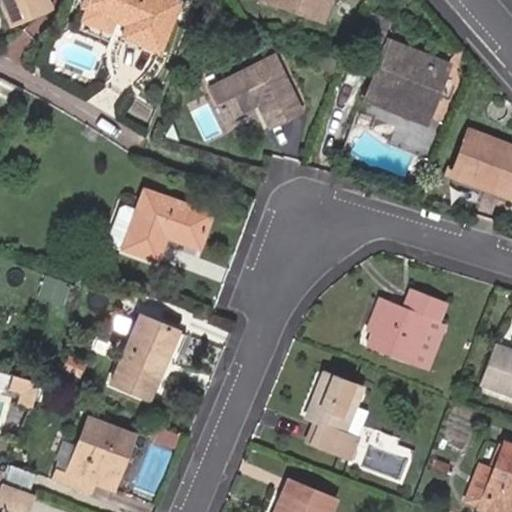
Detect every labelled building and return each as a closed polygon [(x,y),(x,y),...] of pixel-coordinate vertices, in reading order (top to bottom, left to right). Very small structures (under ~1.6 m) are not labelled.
[(0,0),(14,20),(43,10),(47,0),(0,0)] [(86,0),(86,1),(89,2),(120,16),(130,21),(126,32),(163,48),(183,1),(181,0),(86,0)] [(283,0),(321,15),(326,0),(283,0)] [(120,16),(89,2),(83,16),(114,30),(120,16)] [(391,22),(369,14),(360,37),(374,42),(377,32),(386,35),(391,22)] [(427,75),(433,56),(387,39),(366,95),(427,117),(441,81),(427,75)] [(226,120),(248,109),(250,102),(256,99),(258,104),(270,126),(303,110),(274,54),(209,88),(226,120)] [(448,63),(433,56),(427,75),(441,81),(448,63)] [(250,102),(248,109),(258,104),(256,99),(250,102)] [(511,140),(472,125),(454,172),(510,193),(511,186),(511,140)] [(117,208),(103,241),(150,260),(161,234),(190,246),(203,212),(140,187),(131,213),(117,208)] [(406,317),(413,298),(405,295),(398,313),(406,317)] [(421,323),(432,327),(440,308),(413,298),(406,317),(398,313),(380,307),(367,339),(361,353),(404,369),(405,364),(421,323)] [(361,336),(367,339),(380,307),(373,304),(361,336)] [(148,400),(177,334),(140,318),(113,383),(148,400)] [(435,328),(432,327),(421,323),(405,364),(421,371),(435,328)] [(511,354),(488,346),(472,387),(511,401),(511,354)] [(317,372),(299,415),(306,419),(297,438),(334,455),(347,460),(361,422),(350,417),(353,409),(349,408),(357,388),(317,372)] [(38,386),(13,378),(10,390),(24,395),(20,407),(31,409),(38,386)] [(59,396),(48,391),(40,407),(51,413),(59,396)] [(113,488),(134,433),(88,415),(67,468),(51,463),(47,476),(86,491),(91,479),(113,488)] [(479,511),(511,511),(511,449),(500,445),(491,470),(473,464),(461,494),(480,500),(476,511),(479,511)] [(1,482),(0,483),(0,505),(18,511),(23,511),(32,493),(1,482)] [(329,511),(333,503),(287,485),(276,511),(329,511)]
